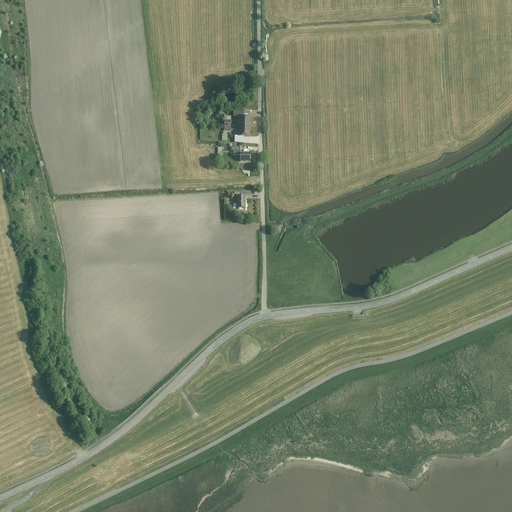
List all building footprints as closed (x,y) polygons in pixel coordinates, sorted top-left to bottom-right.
[(250,129),(250,119),(241,119),(241,129),(250,129)] [(250,139),(250,129),(241,129),(241,139),(250,139)] [(241,155),(242,154),(242,152),(240,152),(240,148),(233,147),(233,151),(234,152),(234,155),(241,155)] [(253,154),(242,154),(241,155),(241,162),(253,163),(253,154)] [(246,209),(246,197),(241,197),(237,197),(237,205),(234,205),(234,209),(246,209)]
